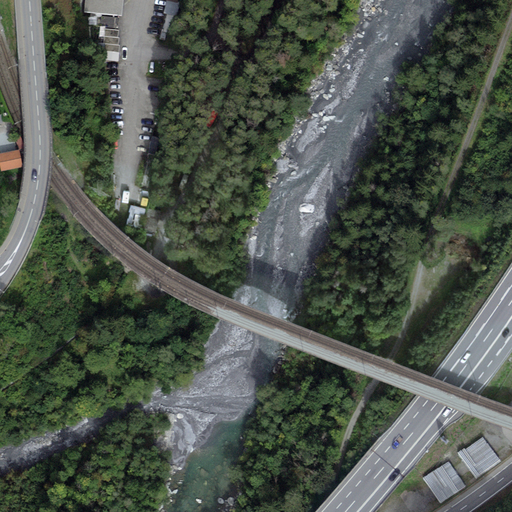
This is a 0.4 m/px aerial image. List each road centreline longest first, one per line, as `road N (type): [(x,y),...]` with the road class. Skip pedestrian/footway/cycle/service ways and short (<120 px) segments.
road 1 (track): [(333,511),(348,446),(417,286),(466,127),(511,18)]
road 2 (track): [(285,0),(166,222),(151,289)]
road 3 (primary): [(0,273),(21,238),(38,179),(29,0)]
road 4 (trunk): [(345,511),(511,306)]
